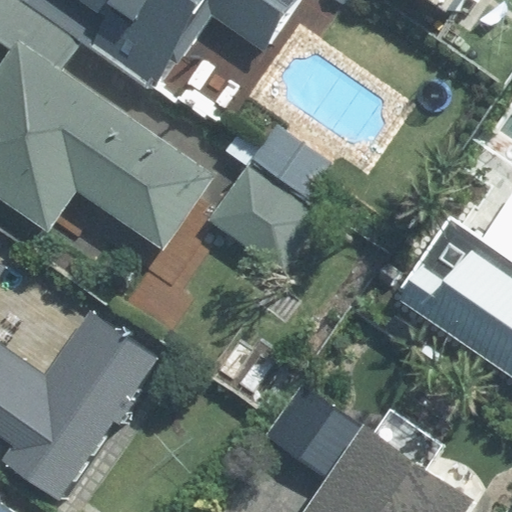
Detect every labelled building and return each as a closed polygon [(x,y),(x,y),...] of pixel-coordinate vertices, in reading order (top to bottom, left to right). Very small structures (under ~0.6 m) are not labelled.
[(283,0),(19,0),(147,85),(204,0),(207,0),(260,35),(283,0)] [(410,0),(461,34),(484,0),(410,0)] [(0,6),(0,190),(44,220),(66,188),(167,257),(218,183),(66,79),(79,61),(0,6)] [(330,167),(277,129),(211,223),(284,275),(325,217),(305,202),(330,167)] [(511,250),(461,221),(403,320),(511,383),(511,250)] [(0,280),(8,268),(0,262),(0,468),(64,511),(65,511),(167,363),(89,311),(44,378),(0,347),(0,280)] [(475,511),(479,506),(370,432),(314,511),(475,511)]
